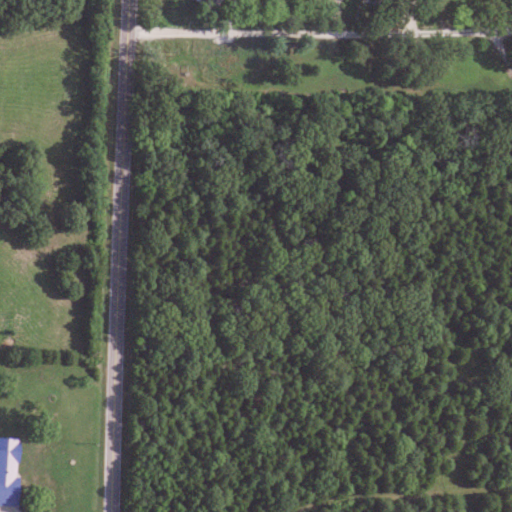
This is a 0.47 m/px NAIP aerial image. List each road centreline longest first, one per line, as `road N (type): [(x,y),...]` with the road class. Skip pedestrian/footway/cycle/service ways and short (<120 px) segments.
road 1 (secondary): [(105,511),(131,0)]
road 2 (residential): [(129,28),(386,45),(511,38)]
